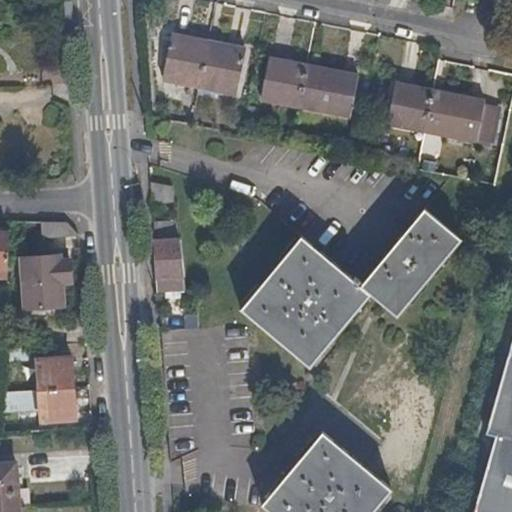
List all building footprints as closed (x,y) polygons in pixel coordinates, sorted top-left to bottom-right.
[(201,87),(210,42),(173,35),(164,79),(201,87)] [(247,50),(210,42),(201,87),(238,94),(247,50)] [(299,106),(307,67),(270,60),(262,99),(299,106)] [(359,77),(307,67),(299,106),(352,116),(359,77)] [(425,131),(433,92),(396,85),(388,124),(425,131)] [(484,102),(433,92),(425,131),(477,141),(484,102)] [(172,186),(152,182),(153,203),(174,202),(172,186)] [(399,315),(464,238),(426,208),(364,282),(357,276),(354,279),(302,236),(241,308),(312,365),(372,293),(399,315)] [(45,237),(80,235),(80,234),(68,223),(45,222),(45,237)] [(170,222),(154,223),(158,279),(186,276),(180,240),(172,241),(170,222)] [(0,267),(1,268),(1,278),(8,278),(9,278),(10,233),(0,232),(0,267)] [(63,283),(73,282),(71,260),(68,260),(67,250),(53,250),(53,255),(22,258),(24,286),(63,283)] [(186,276),(158,279),(159,291),(186,289),(186,276)] [(64,306),(63,283),(24,286),(25,309),(64,306)] [(511,511),(511,306),(474,426),(486,429),(459,511),(511,511)] [(172,318),(172,331),(199,329),(199,326),(199,315),(172,318)] [(30,362),(29,348),(5,349),(4,364),(30,362)] [(40,391),(75,388),(72,357),(38,359),(40,391)] [(77,419),(75,388),(40,391),(42,421),(77,419)] [(276,511),(372,511),(394,487),(326,431),(265,503),(276,511)] [(0,508),(20,507),(16,463),(0,464),(0,508)]
